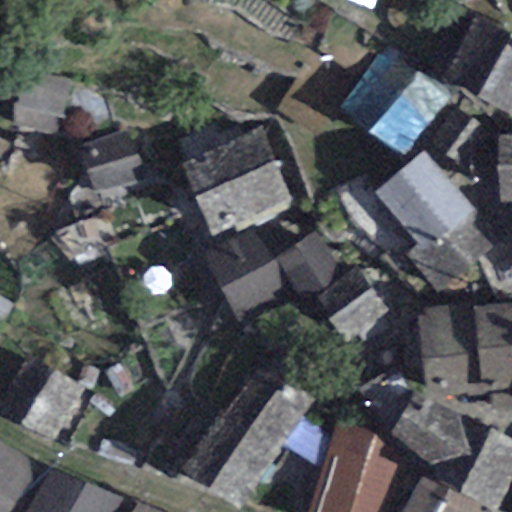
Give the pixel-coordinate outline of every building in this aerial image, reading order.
[(353,0),(375,8),(377,0),(353,0)] [(511,115),(511,38),(476,19),(443,79),(511,115)] [(404,157),(451,94),(384,44),(337,108),(404,157)] [(61,132),(69,82),(22,74),(13,124),(61,132)] [(459,167),(488,135),(454,111),(432,143),(459,167)] [(131,126),(77,146),(96,196),(150,176),(131,126)] [(261,130),(181,163),(210,236),(290,203),(261,130)] [(511,136),(498,138),(500,200),(511,199),(511,136)] [(501,236),(424,150),(377,193),(419,245),(406,256),(439,291),(501,236)] [(341,274),(315,233),(275,259),(255,230),(203,255),(239,324),(295,293),(301,301),(341,274)] [(359,272),(317,298),(347,344),(388,317),(359,272)] [(511,303),(473,308),(480,380),(491,380),(511,379),(511,303)] [(473,308),(416,311),(429,397),(482,395),(480,380),(473,308)] [(81,391),(27,359),(0,403),(0,411),(51,441),(81,391)] [(280,453),(314,403),(262,362),(221,412),(280,453)] [(511,379),(491,380),(494,411),(511,409),(511,379)] [(511,473),(511,441),(415,393),(390,433),(460,491),(495,510),(511,473)] [(182,467),(241,509),(280,453),(221,412),(182,467)] [(337,423),(309,511),(391,511),(409,458),(376,435),(337,423)] [(0,511),(9,511),(38,468),(0,444),(0,511)] [(108,511),(114,498),(46,469),(27,511),(108,511)] [(491,511),(424,476),(404,511),(491,511)] [(158,511),(141,500),(133,511),(158,511)]
